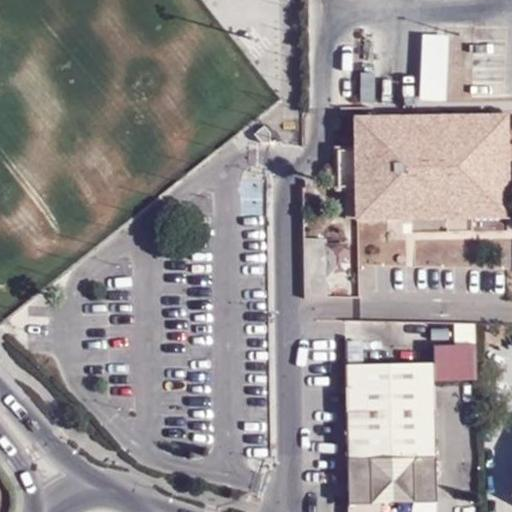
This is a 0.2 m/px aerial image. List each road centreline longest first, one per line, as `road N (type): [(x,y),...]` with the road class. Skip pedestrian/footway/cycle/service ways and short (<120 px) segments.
road 1 (unclassified): [(285,511),(281,169)]
road 2 (unknown): [(284,316),(511,309)]
road 3 (tertiary): [(97,482),(0,401)]
